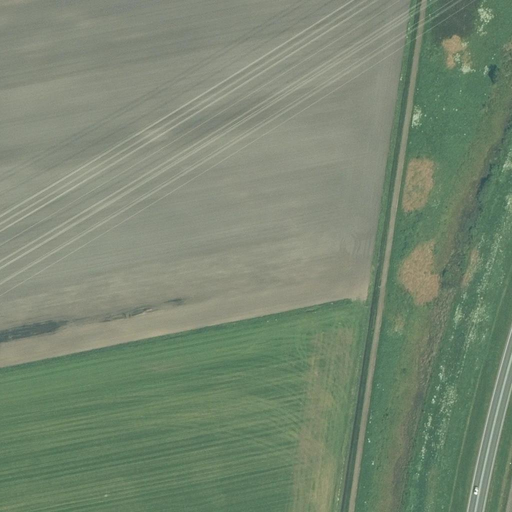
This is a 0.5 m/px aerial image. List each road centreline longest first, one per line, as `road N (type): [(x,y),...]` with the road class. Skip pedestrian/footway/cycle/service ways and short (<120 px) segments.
road 1 (track): [(427,0),(349,511)]
road 2 (trunk): [(476,511),(511,355)]
